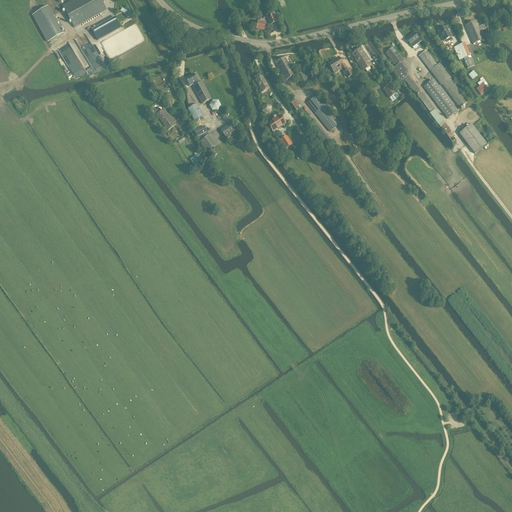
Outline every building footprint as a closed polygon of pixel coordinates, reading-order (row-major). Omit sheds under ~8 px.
[(72,0),(62,6),(74,28),(106,10),(100,0),(72,0)] [(43,10),(33,15),(48,42),(63,34),(48,7),(45,9),(43,10)] [(266,16),(270,25),(277,22),(273,12),(266,16)] [(115,17),(92,30),(98,41),(121,28),(115,17)] [(486,24),(478,27),(476,21),(465,26),(473,44),(483,40),(480,31),(482,30),(482,31),(483,31),(483,30),(487,28),(486,24)] [(258,23),(257,30),(264,31),(265,24),(258,23)] [(447,42),(452,40),(450,38),(451,38),(446,27),(445,28),(444,27),(441,29),(441,30),(439,31),(441,35),(440,35),(441,38),(442,38),(444,41),(446,40),(447,42)] [(416,44),(419,41),(418,39),(414,33),(406,40),(410,45),(414,42),(416,44)] [(464,43),(459,45),(454,48),(459,61),(470,56),(464,43)] [(72,51),(87,76),(103,66),(96,54),(97,54),(89,59),(80,45),(72,51)] [(372,65),(361,48),(352,54),(361,69),(362,71),(372,65)] [(407,71),(401,63),(403,61),(392,48),(385,54),(396,67),(392,70),(401,81),(406,77),(404,74),(407,71)] [(437,66),(426,51),(419,57),(441,86),(442,85),(460,109),(468,102),(450,79),(451,79),(440,63),(437,66)] [(288,80),(295,76),(290,68),(293,66),(291,63),(288,64),(287,63),(286,59),(276,64),(286,81),(288,80)] [(332,61),(328,64),(333,72),(334,74),(338,72),(342,69),(348,78),(353,75),(349,69),(347,71),(345,67),(343,65),(339,59),(333,62),(332,61)] [(471,59),(464,61),(467,69),(474,66),(471,59)] [(303,89),(313,83),(306,70),(296,75),(303,89)] [(202,82),(196,85),(195,84),(198,82),(194,75),(185,79),(189,87),(193,85),(194,87),(193,87),(202,104),(211,99),(202,82)] [(261,93),(269,89),(262,76),(255,80),(261,92),(261,93)] [(429,112),(433,109),(421,93),(407,77),(404,79),(410,86),(409,87),(417,96),(429,112)] [(448,119),(457,111),(433,79),(423,87),(448,119)] [(490,92),(483,82),(474,88),(481,98),(490,92)] [(398,94),(392,84),(383,90),(389,99),(398,94)] [(329,132),(339,124),(316,96),(306,103),(329,132)] [(218,101),(213,101),(210,106),(212,111),(218,111),(221,106),(218,101)] [(197,105),(188,110),(194,121),(203,116),(197,105)] [(175,125),(164,109),(156,115),(168,130),(175,125)] [(273,132),(286,123),(280,115),(267,124),(273,132)] [(221,131),(227,139),(237,131),(232,123),(221,131)] [(474,154),(486,145),(471,125),(459,134),(474,154)] [(208,136),(204,126),(194,132),(199,141),(208,136)] [(292,145),(287,136),(279,142),(285,150),(292,145)] [(190,160),(194,166),(203,161),(199,155),(190,160)]
